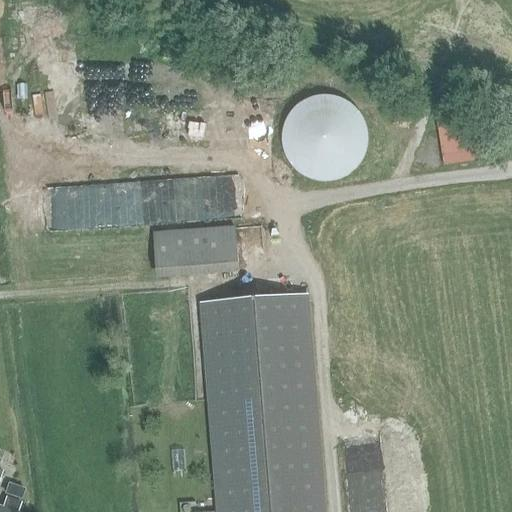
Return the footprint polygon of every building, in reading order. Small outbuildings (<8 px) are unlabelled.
[(124,82),(128,130),(227,123),(224,75),(124,82)] [(331,96),(325,96),(318,96),(313,97),(307,100),(302,102),(297,106),(292,110),(289,115),(285,120),(283,126),(282,132),(281,138),(281,144),(282,150),(284,155),(287,161),(290,166),(294,170),(299,174),(304,177),(310,180),(315,181),(322,182),(328,182),(334,181),(339,180),(345,177),(350,174),(355,170),(359,166),(362,161),(365,155),(367,150),(368,144),(368,138),(367,132),(366,126),(364,120),(360,115),(357,110),(352,106),(348,102),(342,100),(336,97),(331,96)] [(487,162),(486,128),(442,130),(443,163),(487,162)] [(45,231),(80,230),(79,188),(44,189),(45,231)] [(238,273),(235,227),(153,233),(156,279),(238,273)] [(370,511),(353,293),(204,305),(220,511),(370,511)] [(7,483),(3,494),(20,501),(24,490),(7,483)] [(17,511),(21,503),(5,497),(1,508),(0,507),(0,511),(17,511)]
